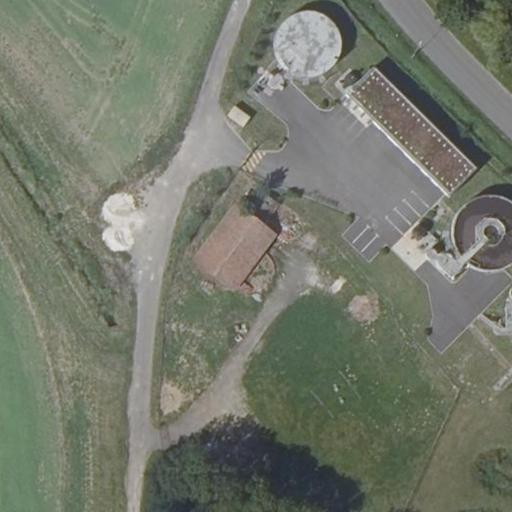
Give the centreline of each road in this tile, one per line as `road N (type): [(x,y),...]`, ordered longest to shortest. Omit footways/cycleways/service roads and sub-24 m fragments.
road 1 (track): [(130,511),(151,291),(241,0)]
road 2 (tertiary): [(402,0),(511,121)]
